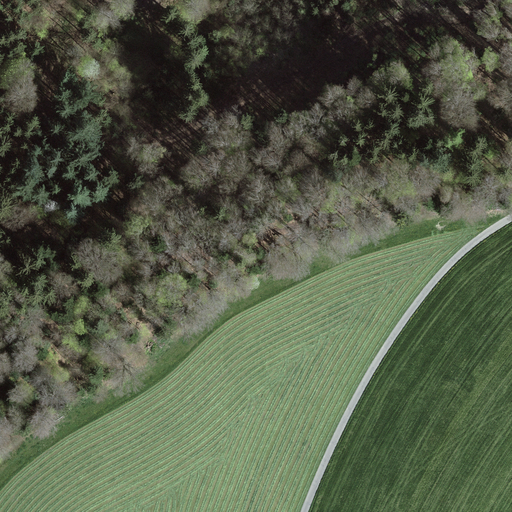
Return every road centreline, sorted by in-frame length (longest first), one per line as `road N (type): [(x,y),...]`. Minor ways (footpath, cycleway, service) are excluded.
road 1 (track): [(0,332),(240,230),(426,190),(511,191)]
road 2 (track): [(425,12),(344,32),(189,142),(71,145),(0,136)]
road 3 (unclassified): [(511,221),(446,270),(409,318),(360,394),(308,511)]
